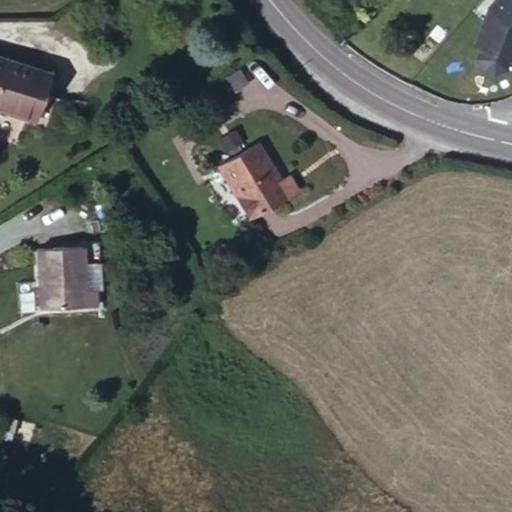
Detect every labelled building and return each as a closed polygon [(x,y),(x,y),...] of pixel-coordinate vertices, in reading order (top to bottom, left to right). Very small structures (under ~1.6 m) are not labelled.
[(511,0),(493,0),(489,5),(478,40),(484,42),(480,53),(486,65),(497,68),(508,62),(511,51),(511,50),(511,0)] [(319,16),(328,22),(335,13),(326,6),(319,16)] [(45,78),(0,59),(0,106),(28,118),(45,78)] [(264,137),(228,161),(263,218),(309,188),(297,169),(287,175),(264,137)] [(80,269),(84,270),(83,247),(41,249),(42,312),(95,310),(94,288),(81,289),(80,269)]
